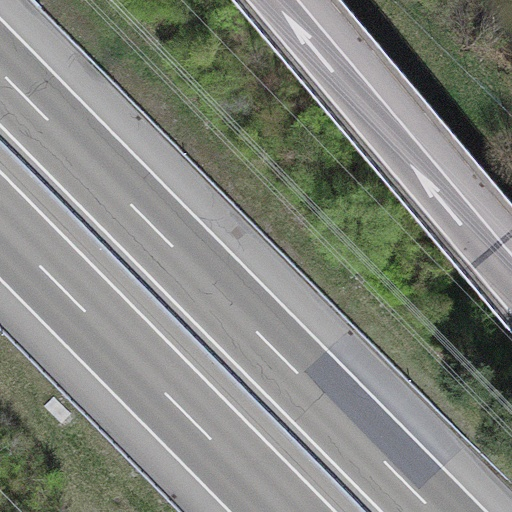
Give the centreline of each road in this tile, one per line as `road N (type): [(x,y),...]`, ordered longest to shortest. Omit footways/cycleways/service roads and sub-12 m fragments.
road 1 (motorway): [(432,511),(0,73)]
road 2 (motorway): [(0,226),(280,511)]
road 3 (motorway): [(511,272),(281,0)]
